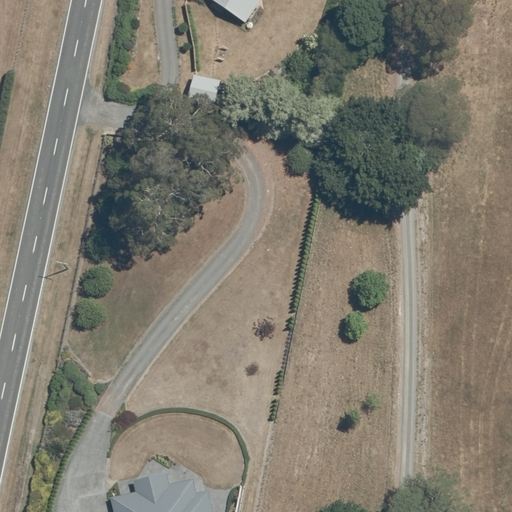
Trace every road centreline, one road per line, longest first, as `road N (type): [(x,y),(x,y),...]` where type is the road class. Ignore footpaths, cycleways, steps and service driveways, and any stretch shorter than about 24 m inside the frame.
road 1 (unknown): [(406,511),(404,102),(411,0)]
road 2 (secondary): [(0,408),(87,0)]
